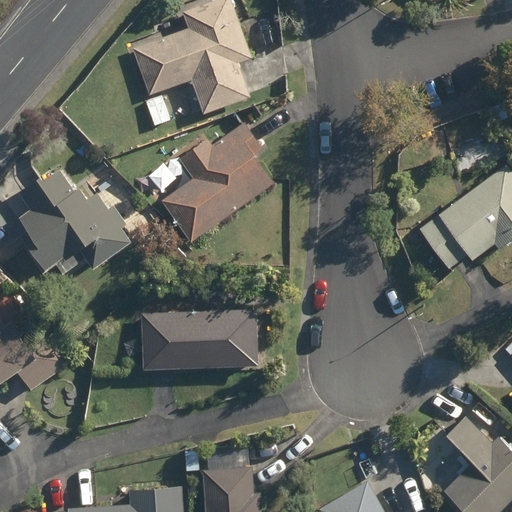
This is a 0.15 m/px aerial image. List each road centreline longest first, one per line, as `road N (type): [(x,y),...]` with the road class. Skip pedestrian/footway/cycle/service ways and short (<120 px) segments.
road 1 (residential): [(359,362),(347,73)]
road 2 (residential): [(511,25),(347,73)]
